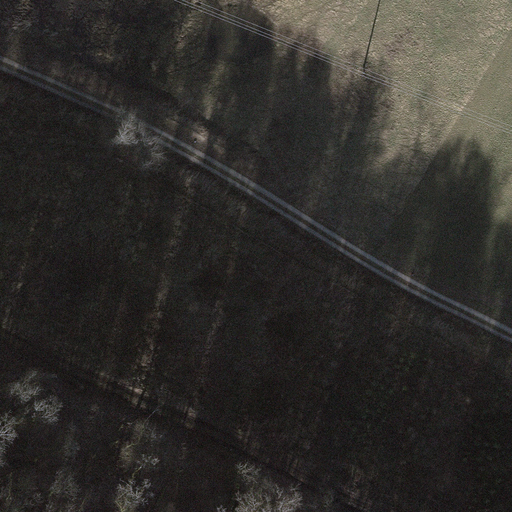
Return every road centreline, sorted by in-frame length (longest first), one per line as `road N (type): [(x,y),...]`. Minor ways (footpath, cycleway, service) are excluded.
road 1 (track): [(511,324),(0,54)]
road 2 (track): [(367,511),(0,326)]
